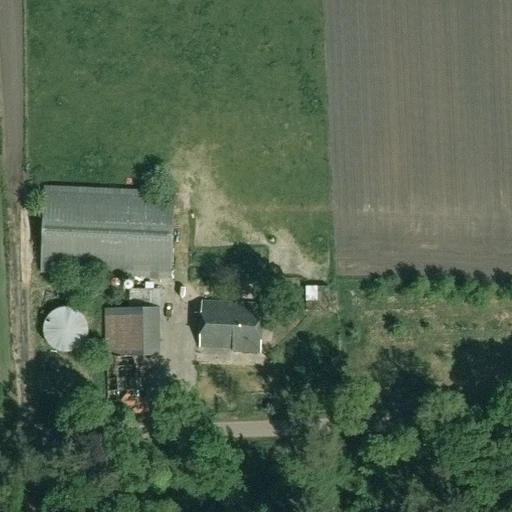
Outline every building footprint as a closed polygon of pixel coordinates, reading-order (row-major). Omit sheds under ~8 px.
[(173,194),(174,186),(163,185),(162,193),(44,188),(41,272),(169,278),(173,194)] [(113,287),(112,280),(102,280),(63,278),(63,298),(99,299),(102,287),(113,287)] [(260,352),(263,308),(201,304),(199,345),(232,347),(232,350),(260,352)] [(71,309),(62,308),(54,311),(47,317),(43,325),(42,334),(45,342),(51,349),(59,353),(68,354),(77,351),(83,345),(87,337),(88,328),(85,320),(79,313),(71,309)] [(105,357),(108,414),(147,412),(145,379),(149,379),(149,356),(105,357)] [(368,451),(366,435),(348,437),(350,453),(368,451)] [(241,441),(242,456),(274,454),(273,439),(241,441)]
